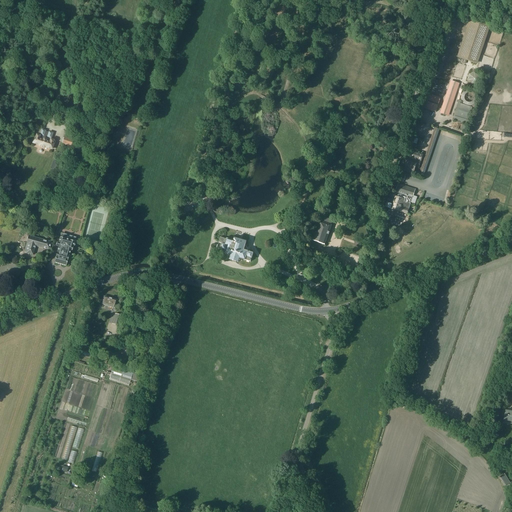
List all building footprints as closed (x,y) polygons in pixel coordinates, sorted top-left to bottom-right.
[(489,28),(471,22),(459,59),(477,65),(489,28)] [(440,113),(449,116),(460,84),(451,81),(440,113)] [(436,113),(440,100),(426,95),(421,107),(436,113)] [(455,116),(454,121),(468,126),(469,120),(468,120),(472,108),(458,103),(454,115),(455,116)] [(423,125),(415,122),(412,131),(416,132),(418,127),(422,128),(423,125)] [(42,129),(40,136),(37,135),(36,138),(35,137),(33,143),(39,145),(40,146),(41,147),(42,148),(43,148),(44,148),(45,148),(45,147),(51,149),(53,143),(55,144),(56,141),(52,140),(54,133),(49,132),(49,133),(46,132),(46,131),(42,129)] [(415,139),(410,137),(406,150),(404,155),(409,157),(404,171),(423,178),(439,131),(436,129),(421,173),(414,171),(415,168),(418,169),(423,155),(418,153),(419,150),(414,148),(413,152),(411,151),(414,143),(417,144),(419,140),(415,139)] [(407,214),(416,189),(398,183),(396,192),(397,192),(397,193),(391,191),(390,196),(395,198),(394,199),(392,198),(392,199),(388,198),(387,203),(401,208),(400,212),(407,214)] [(386,207),(391,208),(391,209),(400,212),(401,208),(387,203),(386,207)] [(320,221),(313,241),(325,245),(332,225),(320,221)] [(296,233),(293,225),(285,229),(288,236),(296,233)] [(57,253),(57,254),(55,263),(66,266),(68,257),(69,257),(70,257),(70,256),(71,256),(69,256),(71,251),(72,251),(73,247),(75,246),(75,244),(74,243),(76,237),(61,233),(59,243),(57,243),(56,243),(56,245),(56,246),(59,247),(57,253)] [(24,252),(26,253),(33,255),(35,246),(48,250),(50,249),(51,243),(50,241),(29,235),(26,244),(27,244),(24,252)] [(225,254),(231,256),(230,259),(239,262),(240,259),(245,260),(251,262),(253,253),(248,251),(248,250),(247,247),(245,246),(247,241),(234,238),(234,240),(227,238),(227,239),(224,238),(220,237),(219,242),(223,243),(221,249),(220,252),(225,254)] [(115,308),(117,300),(104,296),(101,304),(115,308)] [(120,326),(123,316),(115,314),(112,324),(120,326)] [(82,344),(79,355),(92,359),(96,348),(82,344)] [(140,375),(113,367),(109,379),(129,385),(131,380),(138,382),(140,375)] [(504,474),(500,477),(506,486),(510,483),(504,474)]
